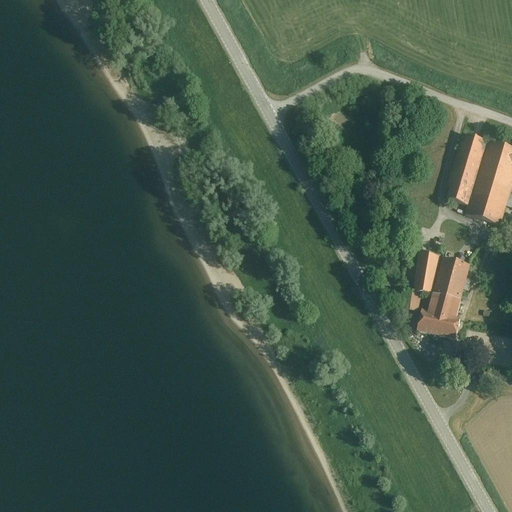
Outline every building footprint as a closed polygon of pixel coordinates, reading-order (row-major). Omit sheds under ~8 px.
[(467,208),(486,145),(462,138),(446,190),(450,191),(447,202),(467,208)] [(464,218),(498,229),(504,209),(508,197),(511,183),(511,153),(486,145),(467,208),(464,218)] [(417,255),(413,295),(413,296),(420,296),(431,298),(439,260),(417,255)] [(442,261),(432,299),(458,306),(468,268),(442,261)] [(417,314),(420,296),(413,296),(413,295),(402,293),(400,312),(417,314)] [(438,310),(436,318),(455,322),(458,306),(432,299),(430,309),(438,310)] [(436,318),(420,314),(416,334),(455,343),(459,323),(455,322),(436,318)]
